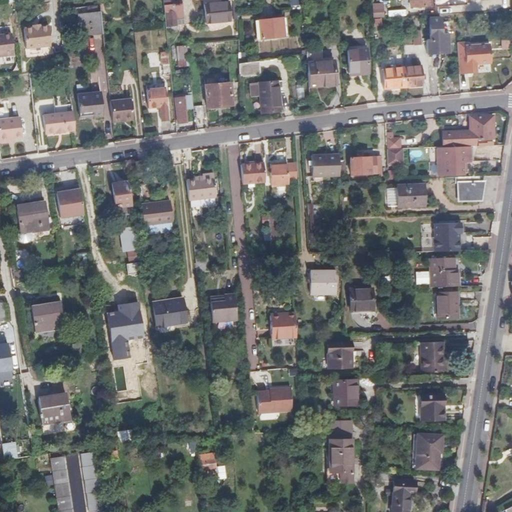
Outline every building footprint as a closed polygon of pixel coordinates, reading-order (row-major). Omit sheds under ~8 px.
[(203,22),(228,19),(226,1),(202,3),(203,22)] [(371,3),(372,16),(382,15),(381,2),(371,3)] [(164,12),(165,26),(172,25),(171,11),(164,12)] [(99,35),(98,30),(96,12),(74,15),(76,37),(99,35)] [(255,37),(282,33),(279,14),(252,18),(255,37)] [(430,39),(420,39),(421,44),(426,43),(426,52),(448,51),(447,33),(442,33),(441,17),(429,17),(430,39)] [(44,29),(35,30),(28,30),(20,31),(22,51),(46,48),(44,29)] [(421,47),(421,44),(420,39),(420,33),(412,33),(413,48),(421,47)] [(0,60),(10,59),(8,38),(0,38),(0,60)] [(465,46),(465,41),(456,41),(458,75),(477,74),(477,63),(482,63),(481,45),(465,46)] [(368,73),(366,47),(348,48),(349,70),(360,69),(360,73),(368,73)] [(185,48),(176,49),(177,62),(186,61),(185,48)] [(161,75),(167,75),(166,65),(164,65),(163,53),(157,54),(158,66),(160,65),(161,75)] [(238,61),(238,73),(259,69),(258,58),(238,61)] [(286,72),(299,70),(298,58),(284,61),(286,72)] [(306,62),(308,85),(336,82),(333,59),(306,62)] [(422,65),(404,66),(405,86),(423,85),(422,65)] [(405,86),(404,66),(382,68),(383,87),(405,86)] [(206,105),(232,102),(229,79),(204,83),(206,105)] [(277,79),(259,80),(259,81),(250,82),(252,96),(261,95),(262,109),(280,108),(277,79)] [(158,120),(165,118),(162,86),(143,88),(144,107),(156,106),(158,120)] [(88,113),(88,118),(98,117),(96,94),(72,96),(75,114),(88,113)] [(106,102),(108,122),(129,119),(126,100),(106,102)] [(176,126),(186,125),(183,100),(173,101),(176,126)] [(60,133),(70,132),(68,110),(37,113),(40,135),(50,134),(51,136),(60,135),(60,133)] [(193,129),(204,127),(203,111),(191,113),(193,129)] [(442,148),(467,147),(467,141),(492,140),(491,115),(468,115),(469,132),(441,133),(442,148)] [(0,121),(0,144),(2,144),(1,142),(6,141),(15,140),(12,120),(0,121)] [(399,137),(385,137),(385,149),(399,149),(399,137)] [(469,160),(469,147),(467,147),(442,148),(437,148),(438,175),(462,174),(461,161),(469,160)] [(399,149),(385,149),(386,164),(402,164),(402,149),(399,149)] [(339,174),(339,153),(311,153),(312,175),(339,174)] [(348,174),(368,173),(368,155),(348,156),(348,174)] [(139,159),(125,162),(126,169),(141,168),(139,159)] [(243,162),(245,182),(265,180),(263,161),(243,162)] [(272,184),(288,184),(288,178),(287,162),(287,161),(271,162),(272,184)] [(287,162),(288,178),(297,178),(296,162),(287,162)] [(140,200),(153,198),(151,188),(163,185),(160,173),(136,179),(140,200)] [(186,180),(188,200),(217,196),(214,174),(211,174),(211,177),(186,180)] [(479,176),(458,177),(458,204),(481,203),(484,183),(479,184),(479,176)] [(131,202),(128,183),(111,186),(114,204),(131,202)] [(422,205),(421,184),(395,184),(395,187),(384,187),(385,205),(422,205)] [(61,218),(82,215),(78,191),(57,194),(61,218)] [(142,224),(171,221),(168,200),(139,203),(142,224)] [(21,237),(50,232),(46,206),(17,210),(21,237)] [(268,235),(275,235),(273,210),(267,210),(268,235)] [(433,252),(458,252),(458,234),(460,234),(460,223),(432,224),(433,252)] [(123,253),(138,251),(134,229),(120,231),(123,253)] [(26,250),(16,251),(16,263),(27,263),(26,250)] [(257,268),(269,267),(268,256),(256,257),(257,268)] [(197,271),(209,270),(208,257),(196,258),(197,271)] [(433,275),(433,288),(457,287),(457,271),(452,272),(452,259),(429,260),(429,275),(433,275)] [(337,294),(335,271),(310,272),(311,296),(337,294)] [(350,312),(373,311),(372,290),(350,291),(350,312)] [(224,298),(211,299),(213,320),(239,317),(236,292),(224,293),(224,298)] [(456,294),(436,295),(436,320),(457,319),(456,294)] [(156,327),(186,322),(182,296),(152,301),(156,327)] [(35,335),(64,330),(60,305),(31,309),(35,335)] [(271,339),(296,338),(296,328),(295,313),(285,313),(285,315),(269,315),(271,339)] [(442,342),(420,343),(421,373),(443,372),(442,342)] [(8,343),(0,344),(0,377),(13,376),(8,343)] [(328,369),(353,368),(351,343),(328,344),(328,369)] [(243,369),(236,370),(237,379),(244,378),(243,369)] [(296,380),(296,372),(287,373),(288,380),(296,380)] [(331,404),(355,403),(354,380),(331,380),(331,404)] [(259,414),(292,411),(290,389),(268,390),(268,392),(257,393),(259,414)] [(420,416),(443,416),(442,393),(419,393),(420,416)] [(40,426),(70,422),(65,397),(36,401),(40,426)] [(339,469),(340,481),(351,480),(347,420),(325,421),(327,470),(339,469)] [(414,466),(436,467),(437,450),(440,451),(441,433),(416,432),(414,466)] [(2,446),(3,455),(14,454),(12,445),(2,446)] [(89,511),(102,511),(94,453),(80,455),(88,508),(89,508),(89,511)] [(202,475),(218,473),(216,456),(199,458),(202,475)] [(49,460),(57,511),(70,511),(62,458),(49,460)] [(328,481),(340,481),(339,469),(327,470),(328,481)] [(412,490),(413,479),(392,477),(389,511),(399,511),(404,511),(407,489),(412,490)]
